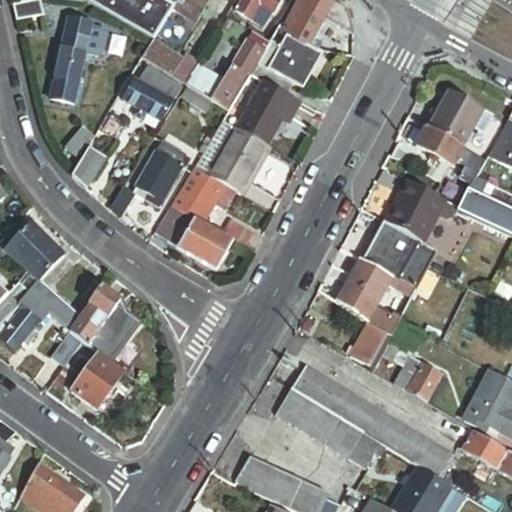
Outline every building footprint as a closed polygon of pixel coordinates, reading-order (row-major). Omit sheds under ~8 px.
[(40,0),(37,0),(13,6),(17,21),(44,14),(40,0)] [(86,0),(85,5),(153,46),(172,15),(179,4),(171,0),(169,0),(167,3),(161,0),(152,0),(151,2),(147,0),(86,0)] [(212,0),(181,0),(179,4),(172,15),(195,29),(212,0)] [(244,0),(243,3),(257,12),(261,14),(268,18),(271,20),(280,5),(270,0),(244,0)] [(310,0),(298,0),(279,35),(288,40),(310,0)] [(318,0),(310,0),(288,40),(307,51),(323,21),(331,7),(318,0)] [(249,25),(257,12),(243,3),(235,16),(249,25)] [(293,8),(288,4),(284,10),(290,13),(293,8)] [(347,12),(332,4),(331,7),(323,21),(354,38),(347,12)] [(261,14),(257,12),(249,25),(253,27),(261,14)] [(268,18),(261,14),(253,27),(260,31),(268,18)] [(80,91),(94,24),(69,19),(55,86),(80,91)] [(277,34),(268,50),(264,57),(258,67),(291,86),(301,92),(320,58),(307,51),(288,40),(279,35),(277,34)] [(268,50),(251,39),(246,46),(264,57),(268,50)] [(258,67),(264,57),(246,46),(237,62),(254,72),(258,67)] [(179,67),(151,49),(142,65),(146,67),(170,82),(179,67)] [(183,60),(179,67),(170,82),(182,90),(183,91),(197,70),(197,69),(183,60)] [(237,62),(232,69),(249,80),(250,78),(254,72),(237,62)] [(172,105),(182,90),(170,82),(146,67),(143,72),(147,75),(140,85),(172,105)] [(291,86),(258,67),(254,72),(250,78),(266,87),(284,97),(291,86)] [(222,86),(208,107),(212,109),(226,117),(249,80),(232,69),(222,86)] [(222,86),(197,70),(183,91),(185,92),(208,107),(222,86)] [(160,124),(172,105),(140,85),(136,83),(124,102),(160,124)] [(53,96),(78,101),(80,91),(55,86),(53,96)] [(297,105),(284,97),(266,87),(245,123),(270,138),(278,124),(284,128),(297,105)] [(208,107),(185,92),(179,102),(206,119),(212,109),(208,107)] [(452,97),(433,133),(467,152),(469,153),(479,134),(489,116),(452,97)] [(131,120),(113,111),(98,136),(99,136),(114,146),(117,148),(130,127),(131,120)] [(497,120),(489,116),(479,134),(487,138),(497,120)] [(511,121),(510,121),(498,145),(490,159),(497,163),(511,170),(511,121)] [(270,138),(245,123),(238,135),(263,149),(270,138)] [(234,132),(221,125),(193,172),(206,179),(234,132)] [(95,138),(83,128),(65,150),(77,159),(95,138)] [(238,135),(234,132),(206,179),(234,195),(239,198),(266,151),(263,149),(238,135)] [(433,133),(430,132),(420,151),(457,171),(461,165),(467,152),(433,133)] [(490,159),(498,145),(487,138),(479,134),(469,153),(476,157),(488,163),(490,159)] [(106,159),(114,146),(99,136),(91,150),(106,159)] [(161,145),(155,155),(181,170),(187,160),(161,145)] [(90,149),(73,177),(87,191),(93,182),(106,159),(91,150),(90,149)] [(467,152),(461,165),(469,170),(470,170),(476,157),(469,153),(467,152)] [(181,170),(155,155),(135,190),(148,198),(161,205),(181,170)] [(479,180),(488,163),(476,157),(470,170),(469,170),(463,181),(475,188),(479,180)] [(511,182),(511,170),(497,163),(493,171),(511,182)] [(206,179),(193,172),(169,211),(192,224),(201,229),(213,209),(223,214),(234,195),(206,179)] [(489,186),(479,180),(475,188),(460,215),(474,222),(511,240),(511,216),(482,200),(489,186)] [(93,182),(87,191),(92,195),(98,185),(93,182)] [(449,205),(409,183),(385,228),(425,249),(437,225),(449,205)] [(0,204),(8,200),(0,186),(0,204)] [(130,205),(119,197),(109,212),(120,222),(130,205)] [(161,205),(148,198),(145,204),(158,212),(161,205)] [(460,211),(449,205),(437,225),(449,232),(460,211)] [(192,224),(169,211),(152,238),(176,252),(192,224)] [(462,243),(474,222),(460,215),(440,253),(451,258),(460,242),(462,243)] [(227,223),(219,239),(231,246),(251,256),(259,240),(227,223)] [(201,229),(192,224),(176,252),(216,274),(231,246),(219,239),(201,229)] [(438,256),(425,249),(385,228),(384,226),(362,266),(391,282),(417,295),(438,256)] [(36,227),(7,255),(12,259),(31,276),(41,284),(69,258),(36,227)] [(7,255),(0,248),(0,333),(1,334),(17,313),(23,306),(22,305),(11,296),(0,285),(0,271),(12,259),(7,255)] [(391,282),(362,266),(338,311),(368,328),(388,338),(392,341),(399,328),(374,314),(391,282)] [(33,294),(41,284),(31,276),(23,286),(33,294)] [(417,295),(391,282),(374,314),(399,328),(400,325),(417,295)] [(70,331),(78,320),(41,286),(32,297),(31,296),(23,306),(26,309),(20,316),(17,313),(1,334),(4,336),(2,340),(18,353),(26,344),(35,332),(43,323),(45,324),(52,315),(70,331)] [(22,305),(23,306),(31,296),(20,286),(11,296),(22,305)] [(105,292),(101,289),(79,319),(82,321),(83,322),(105,292)] [(123,305),(105,292),(83,322),(73,336),(91,349),(119,309),(123,305)] [(91,349),(101,357),(112,364),(141,325),(119,309),(91,349)] [(82,321),(79,319),(78,320),(70,331),(73,334),(82,321)] [(419,336),(400,325),(399,328),(392,341),(406,349),(411,351),(417,340),(419,336)] [(388,338),(368,328),(350,360),(370,371),(388,338)] [(35,332),(26,344),(32,348),(41,337),(35,332)] [(72,337),(54,361),(67,371),(71,365),(85,346),(72,337)] [(382,359),(392,341),(388,338),(370,371),(374,373),(382,359)] [(406,349),(392,341),(382,359),(396,367),(406,349)] [(115,392),(127,375),(112,364),(101,357),(74,394),(99,413),(111,397),(116,400),(119,396),(115,392)] [(394,388),(408,396),(425,366),(411,358),(394,388)] [(80,372),(71,365),(67,371),(58,382),(68,389),(80,372)] [(444,377),(425,366),(408,396),(427,407),(444,377)] [(306,370),(291,394),(303,401),(317,377),(306,370)] [(511,385),(493,375),(466,424),(486,435),(490,429),(503,436),(511,441),(511,385)] [(317,377),(303,401),(314,408),(329,384),(317,377)] [(329,384),(314,408),(315,408),(326,415),(340,391),(329,384)] [(340,391),(326,415),(328,416),(337,422),(352,398),(340,391)] [(303,401),(291,394),(276,419),(288,426),(303,401)] [(352,398),(337,422),(339,423),(348,428),(362,404),(352,398)] [(314,408),(303,401),(288,426),(300,433),(315,408),(314,408)] [(359,435),(374,411),(362,404),(348,428),(351,430),(359,435)] [(315,408),(300,433),(313,441),(328,416),(326,415),(315,408)] [(364,438),(371,442),(386,418),(374,411),(359,435),(364,438)] [(328,416),(313,441),(324,447),(339,423),(337,422),(328,416)] [(386,418),(371,442),(380,448),(383,449),(398,425),(386,418)] [(324,447),(336,455),(351,430),(348,428),(339,423),(324,447)] [(398,425),(383,449),(394,456),(409,432),(398,425)] [(499,442),(503,436),(490,429),(486,435),(499,442)] [(349,462),(364,438),(359,435),(351,430),(336,455),(349,462)] [(394,456),(405,463),(420,439),(409,432),(394,456)] [(499,475),(510,456),(475,435),(463,454),(499,475)] [(371,442),(364,438),(349,462),(365,472),(380,448),(371,442)] [(416,470),(431,446),(420,439),(405,463),(416,470)] [(0,446),(0,479),(17,452),(2,443),(0,446)] [(427,476),(442,452),(431,446),(416,470),(421,472),(427,476)] [(439,483),(454,459),(442,452),(427,476),(439,483)] [(511,482),(511,456),(510,456),(499,475),(511,482)] [(261,465),(248,458),(235,481),(248,487),(261,465)] [(261,465),(248,487),(260,493),(274,470),(261,465)] [(77,511),(87,498),(41,467),(22,501),(38,511),(77,511)] [(273,500),(287,476),(274,470),(260,493),(273,500)] [(438,511),(451,491),(439,483),(427,476),(421,472),(396,511),(438,511)] [(287,506),(300,482),(287,476),(273,500),(287,506)] [(298,511),(313,488),(300,482),(287,506),(298,511)] [(315,511),(326,495),(313,488),(298,511),(315,511)] [(330,496),(326,495),(315,511),(337,511),(341,506),(328,499),(330,496)]
